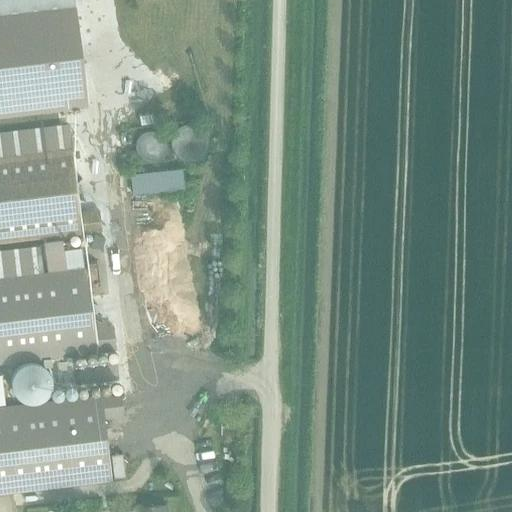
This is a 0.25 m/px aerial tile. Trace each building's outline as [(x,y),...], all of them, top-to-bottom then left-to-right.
[(73,0),(0,0),(0,115),(86,105),(74,8),(73,0)] [(0,134),(0,242),(101,231),(99,211),(79,214),(71,150),(68,127),(0,134)] [(61,241),(42,244),(43,247),(46,272),(82,268),(80,249),(62,251),(61,241)] [(0,252),(0,362),(96,351),(95,349),(115,347),(113,327),(93,329),(85,267),(82,268),(46,272),(43,247),(0,252)] [(0,493),(112,480),(104,418),(123,415),(121,395),(101,398),(101,396),(5,407),(1,374),(0,374),(0,493)] [(122,453),(111,454),(113,476),(124,475),(122,453)]
